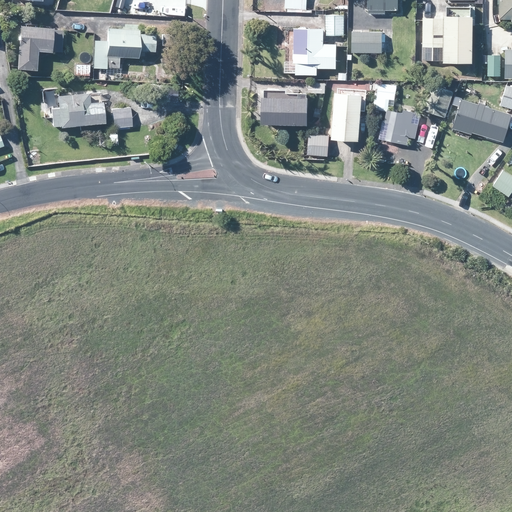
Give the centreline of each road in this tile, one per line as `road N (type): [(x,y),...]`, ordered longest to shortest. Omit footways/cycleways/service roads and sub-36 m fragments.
road 1 (tertiary): [(511,255),(397,206),(270,188)]
road 2 (tertiary): [(270,188),(80,187)]
road 3 (tertiary): [(230,159),(220,124),(221,0)]
road 4 (tertiary): [(80,187),(230,159)]
